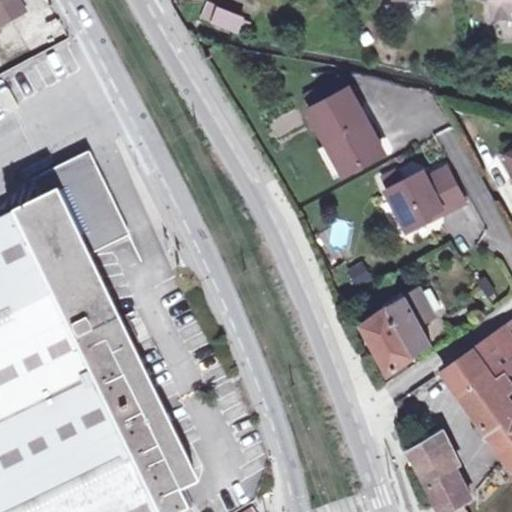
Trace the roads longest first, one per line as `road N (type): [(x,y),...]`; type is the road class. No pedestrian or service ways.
road 1 (secondary): [(72,0),(253,355),(298,511)]
road 2 (secondary): [(353,416),(274,226),(144,0)]
road 3 (residential): [(353,416),(511,309)]
